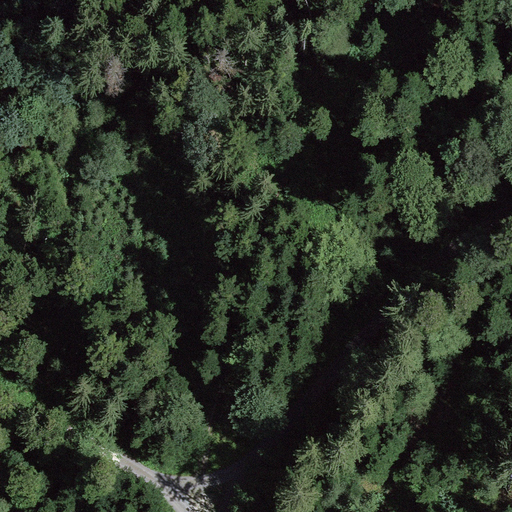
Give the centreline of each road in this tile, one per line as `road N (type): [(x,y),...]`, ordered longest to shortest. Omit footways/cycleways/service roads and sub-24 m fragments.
road 1 (track): [(207,511),(414,304),(511,219)]
road 2 (track): [(184,511),(148,474),(0,403)]
